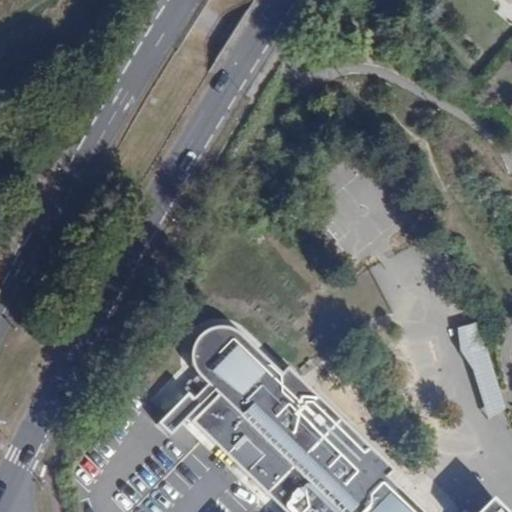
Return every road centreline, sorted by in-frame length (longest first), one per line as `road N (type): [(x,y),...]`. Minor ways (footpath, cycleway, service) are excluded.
road 1 (secondary): [(0,498),(92,313),(278,0)]
road 2 (secondary): [(183,0),(0,317)]
